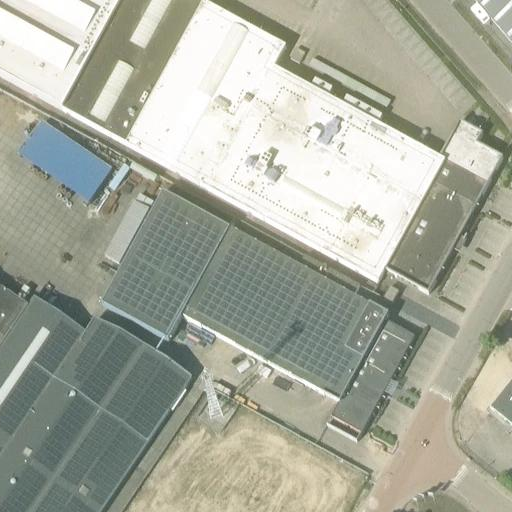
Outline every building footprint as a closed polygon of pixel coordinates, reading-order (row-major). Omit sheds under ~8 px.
[(208,0),(0,0),(0,77),(4,82),(63,113),(379,285),(384,276),(392,280),(394,277),(429,296),(489,187),(503,161),(478,147),(483,137),(460,124),(440,161),(276,71),(287,50),(206,5),(208,0)] [(511,0),(475,0),(511,40),(511,0)] [(0,153),(22,119),(0,104),(0,153)] [(63,170),(78,146),(64,137),(49,162),(63,170)] [(415,340),(386,324),(389,318),(355,299),(361,288),(306,258),(300,268),(166,193),(103,306),(170,342),(182,320),(340,406),(332,421),(362,436),(415,340)] [(0,511),(103,511),(193,381),(114,330),(96,319),(86,336),(73,328),(35,301),(29,310),(0,289),(0,511)] [(393,307),(400,294),(391,289),(384,301),(393,307)] [(511,386),(490,413),(511,430),(511,386)]
